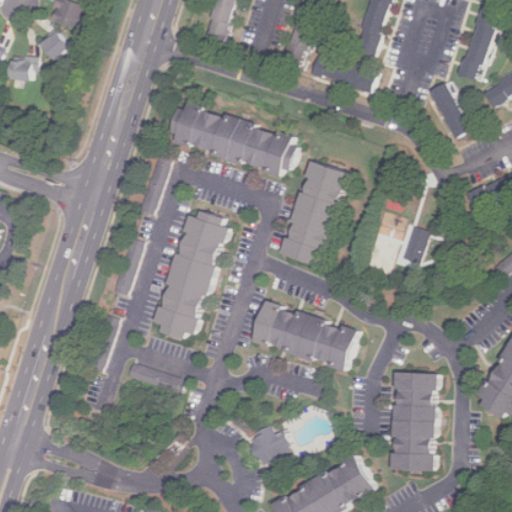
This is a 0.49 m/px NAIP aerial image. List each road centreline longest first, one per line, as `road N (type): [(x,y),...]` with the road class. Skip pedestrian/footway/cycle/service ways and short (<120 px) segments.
road 1 (residential): [(232,501),(212,474),(205,429),(256,264),(339,293),(366,313),(428,327),(452,350),(463,435),(452,483),(405,511),(232,501)]
road 2 (primary): [(19,438),(160,0)]
road 3 (residential): [(218,380),(121,350),(180,180),(265,206),(255,266)]
road 4 (residential): [(146,41),(410,128),(450,192),(448,262)]
road 5 (residential): [(212,474),(137,485),(19,438)]
road 6 (residential): [(449,0),(410,128)]
